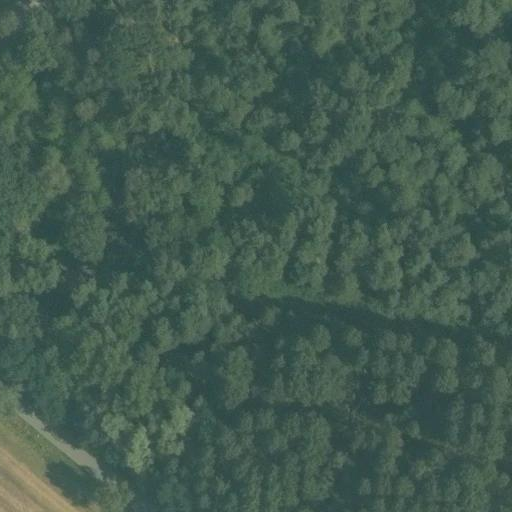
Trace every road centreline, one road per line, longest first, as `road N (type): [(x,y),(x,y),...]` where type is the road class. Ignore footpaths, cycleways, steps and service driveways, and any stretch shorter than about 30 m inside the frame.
road 1 (track): [(0,259),(511,348)]
road 2 (tertiary): [(144,511),(0,392)]
